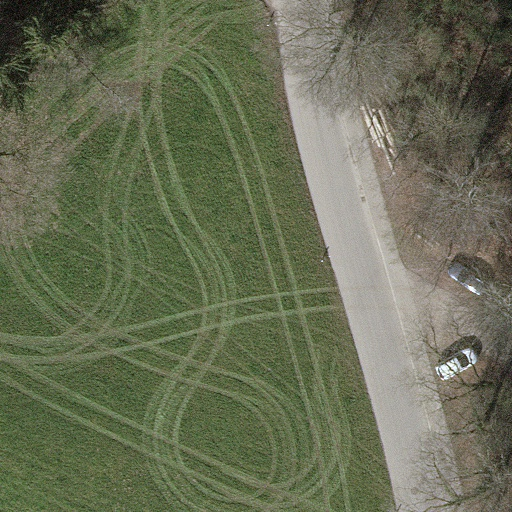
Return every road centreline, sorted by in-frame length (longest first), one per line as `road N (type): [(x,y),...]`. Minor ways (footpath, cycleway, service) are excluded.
road 1 (unclassified): [(301,0),(313,89),(426,511)]
road 2 (track): [(511,350),(448,311),(364,280)]
